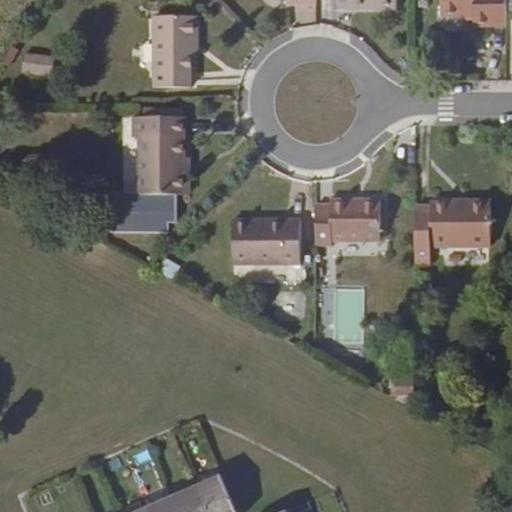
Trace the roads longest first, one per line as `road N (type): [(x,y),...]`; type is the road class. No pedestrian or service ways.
road 1 (residential): [(380,102),(376,82),(351,52),(312,44),(276,62),(260,98),(269,136),(299,160),(337,161)]
road 2 (residential): [(380,102),(511,103)]
